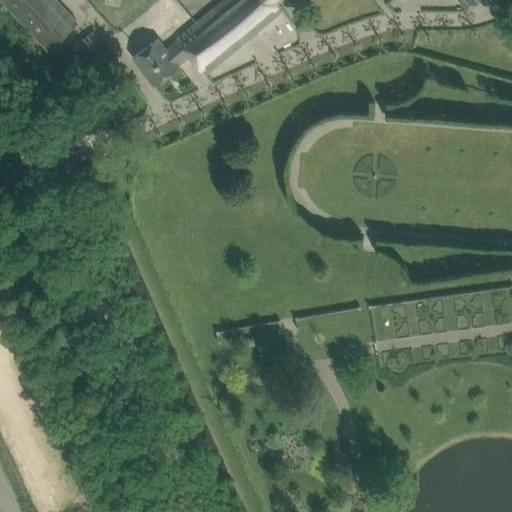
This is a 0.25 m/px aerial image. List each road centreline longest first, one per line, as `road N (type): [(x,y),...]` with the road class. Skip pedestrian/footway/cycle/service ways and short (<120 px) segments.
road 1 (unclassified): [(191,511),(50,168)]
road 2 (unclassified): [(0,366),(61,508)]
